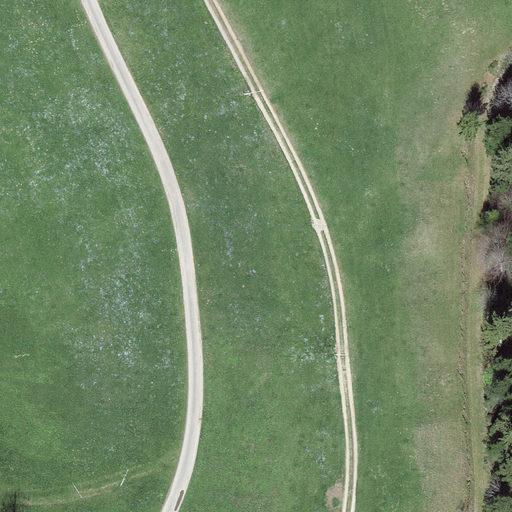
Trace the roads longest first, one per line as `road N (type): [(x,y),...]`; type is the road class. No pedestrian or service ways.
road 1 (track): [(209,0),(309,194),(330,258),(350,439),(348,511)]
road 2 (track): [(173,511),(198,383),(184,242),(158,151),(92,0)]
